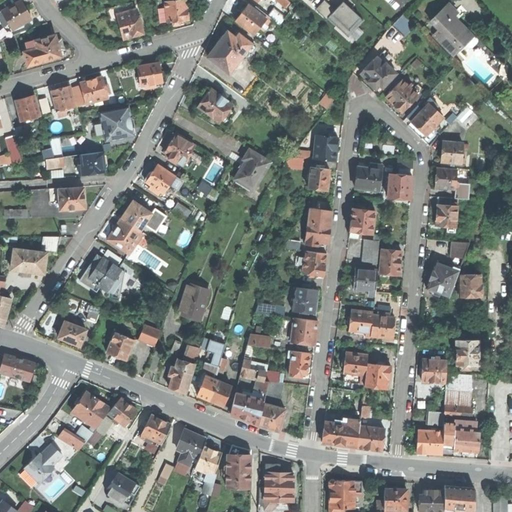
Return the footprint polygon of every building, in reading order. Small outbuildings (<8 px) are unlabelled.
[(21,0),(0,11),(0,17),(3,22),(7,20),(12,29),(32,18),(27,9),(21,0)] [(157,0),(159,21),(168,20),(165,1),(165,0),(157,0)] [(186,0),(174,0),(165,1),(168,20),(168,23),(173,22),(173,26),(181,25),(180,21),(189,20),(189,13),(188,9),(187,9),(186,0)] [(318,9),(327,17),(334,8),(325,0),(318,9)] [(110,23),(118,21),(117,14),(134,9),(132,2),(107,9),(110,23)] [(433,34),(453,53),(472,34),(453,14),(457,11),(448,2),(438,12),(430,20),(439,28),(433,34)] [(236,19),(254,33),(259,26),(264,30),(271,21),(259,12),(261,10),(253,4),(251,6),(248,3),(241,12),(236,19)] [(355,14),(342,3),(331,15),(349,31),(360,18),(355,14)] [(267,15),(279,23),(285,15),(273,7),(267,15)] [(118,21),(123,38),(134,36),(144,33),(137,9),(134,9),(117,14),(118,21)] [(391,24),(403,36),(414,25),(402,13),(391,24)] [(425,25),(433,34),(439,28),(430,20),(425,25)] [(39,31),(41,38),(54,35),(52,27),(39,31)] [(215,47),(235,63),(246,49),(252,42),(239,32),(236,37),(227,30),(220,39),(214,46),(215,47)] [(39,54),(41,61),(51,59),(62,56),(60,49),(58,41),(56,34),(54,35),(41,38),(35,40),(39,54)] [(30,57),(39,54),(35,40),(26,42),(29,51),(30,57)] [(256,46),(252,42),(246,49),(251,52),(256,46)] [(229,71),(235,63),(215,47),(208,55),(229,71)] [(28,65),(41,61),(39,54),(30,57),(29,51),(25,52),(28,65)] [(381,53),(377,57),(384,64),(386,62),(388,60),(381,53)] [(379,83),(382,87),(396,72),(386,62),(384,64),(377,57),(376,56),(360,72),(368,80),(371,83),(375,88),(379,83)] [(159,62),(138,66),(139,76),(140,82),(141,85),(145,85),(146,89),(156,87),(155,83),(162,82),(160,72),(159,62)] [(81,82),(86,103),(108,97),(107,93),(110,92),(108,83),(104,84),(102,76),(90,79),(81,82)] [(393,103),(401,111),(418,94),(417,93),(413,88),(410,86),(408,84),(402,78),(385,96),(393,103)] [(51,90),(57,111),(64,109),(75,106),(69,85),(68,85),(68,84),(66,83),(61,85),(60,86),(61,87),(57,88),(51,90)] [(418,83),(413,88),(417,93),(423,88),(418,83)] [(198,105),(226,126),(231,119),(225,114),(234,103),(228,99),(228,98),(220,91),(219,92),(211,87),(210,88),(209,87),(207,88),(204,91),(204,95),(205,95),(201,100),(198,105)] [(24,97),(15,100),(21,121),(40,115),(34,94),(24,97)] [(320,102),(327,108),(334,100),(327,94),(320,102)] [(418,126),(426,134),(443,116),(434,108),(437,104),(429,97),(424,102),(426,104),(422,109),(411,120),(418,126)] [(39,100),(43,112),(49,110),(46,98),(39,100)] [(406,116),(411,120),(422,109),(417,104),(406,116)] [(128,107),(100,112),(102,124),(100,124),(101,132),(104,132),(106,140),(133,134),(132,127),(134,127),(134,124),(134,121),(133,119),(131,116),(130,116),(128,107)] [(457,118),(469,128),(472,125),(466,120),(473,112),(468,107),(457,118)] [(165,156),(176,162),(177,161),(183,165),(184,164),(188,157),(195,145),(176,133),(175,134),(173,133),(169,140),(171,142),(168,146),(165,151),(167,153),(165,156)] [(313,157),(335,159),(336,148),(337,135),(315,133),(313,157)] [(5,138),(7,147),(17,144),(14,135),(5,138)] [(443,153),(442,162),(465,164),(466,159),(462,158),(464,143),(443,142),(443,153)] [(7,147),(12,162),(22,161),(17,144),(7,147)] [(243,165),(240,169),(258,180),(259,181),(266,170),(265,169),(270,160),(249,148),(244,157),(246,159),(243,165)] [(44,159),(46,158),(54,157),(53,150),(52,149),(42,151),(44,159)] [(61,149),(53,150),(54,157),(62,156),(61,149)] [(501,159),(511,162),(511,152),(504,150),(501,159)] [(79,174),(105,171),(104,161),(103,151),(81,153),(82,164),(83,169),(79,170),(79,174)] [(46,158),(47,167),(64,165),(63,156),(62,156),(54,157),(46,158)] [(192,160),(188,157),(184,164),(188,166),(192,160)] [(285,166),(303,167),(304,158),(291,157),(285,166)] [(397,168),(399,169),(412,170),(413,159),(398,158),(397,168)] [(149,187),(159,194),(161,191),(164,193),(171,182),(174,178),(175,179),(176,177),(158,164),(154,169),(152,172),(152,171),(151,172),(150,171),(147,174),(146,178),(147,178),(146,179),(147,180),(146,181),(151,184),(149,187)] [(330,169),(311,167),(311,176),(310,179),(309,189),(328,191),(328,187),(331,186),(331,182),(329,180),(329,176),(330,169)] [(355,188),(379,191),(381,170),(369,168),(357,167),(356,178),(355,188)] [(258,180),(240,169),(235,177),(253,188),(258,180)] [(457,170),(437,169),(437,178),(436,187),(449,188),(449,192),(455,193),(456,182),(457,170)] [(457,170),(456,182),(467,183),(468,170),(457,170)] [(399,175),(390,174),(388,198),(410,199),(411,187),(412,176),(399,175)] [(180,179),(176,177),(175,179),(174,178),(171,182),(176,186),(180,179)] [(202,191),(214,197),(217,191),(206,185),(202,191)] [(59,189),(60,209),(84,207),(83,197),(85,197),(84,193),(84,187),(59,189)] [(438,197),(438,205),(451,206),(452,203),(452,198),(438,197)] [(126,210),(121,218),(139,230),(146,220),(151,213),(146,209),(148,206),(138,200),(137,203),(133,200),(126,210)] [(178,202),(172,210),(185,219),(191,211),(178,202)] [(437,213),(436,226),(450,227),(457,227),(458,203),(452,203),(451,206),(438,205),(437,213)] [(4,209),(4,217),(21,217),(21,208),(4,209)] [(310,211),(310,214),(320,215),(319,223),(331,224),(333,211),(312,209),(310,211)] [(361,210),(352,209),(351,221),(349,236),(358,237),(359,232),(372,234),(375,211),(365,210),(361,210)] [(306,245),(318,246),(319,243),(329,244),(330,234),(331,224),(319,223),(320,215),(310,214),(306,245)] [(114,228),(107,238),(129,253),(143,232),(139,230),(121,218),(114,228)] [(155,226),(146,220),(139,230),(143,232),(148,236),(155,226)] [(44,237),(44,250),(58,250),(58,237),(44,237)] [(365,239),(363,262),(379,263),(381,241),(365,239)] [(285,248),(300,250),(301,242),(289,240),(285,248)] [(451,257),(465,257),(470,242),(452,241),(451,257)] [(47,252),(14,248),(11,268),(44,272),(45,264),(47,252)] [(381,274),(400,275),(401,264),(402,251),(382,249),(381,274)] [(315,275),(324,276),(326,266),(327,254),(306,251),(305,257),(305,264),(303,274),(310,274),(315,275)] [(92,288),(95,283),(88,278),(102,257),(97,253),(89,265),(80,280),(92,288)] [(102,257),(88,278),(95,283),(107,290),(107,291),(108,289),(115,278),(121,269),(102,257)] [(363,262),(363,269),(378,270),(379,263),(363,262)] [(441,293),(450,297),(460,269),(453,267),(453,268),(437,262),(432,275),(427,287),(436,291),(441,293)] [(363,269),(356,268),(356,276),(355,281),(355,289),(372,290),(377,290),(378,270),(363,269)] [(124,271),(121,269),(115,278),(119,281),(112,291),(108,289),(107,291),(107,290),(106,292),(120,295),(120,293),(123,291),(121,288),(124,271)] [(460,298),(483,297),(483,290),(482,284),(481,284),(481,275),(460,275),(460,298)] [(119,281),(115,278),(108,289),(112,291),(119,281)] [(188,316),(200,320),(209,290),(191,284),(190,286),(186,285),(180,304),(184,306),(181,314),(188,316)] [(293,311),(316,314),(317,304),(319,291),(296,288),(293,311)] [(0,323),(4,324),(11,298),(0,295),(0,323)] [(87,318),(96,322),(101,308),(92,304),(87,318)] [(380,307),(379,312),(385,313),(391,314),(392,307),(382,306),(380,307)] [(257,313),(276,315),(277,309),(257,307),(257,313)] [(374,313),(352,310),(351,318),(350,322),(349,330),(351,330),(366,332),(372,333),(374,315),(374,313)] [(378,315),(374,315),(372,333),(371,336),(393,339),(395,329),(396,317),(385,316),(385,313),(379,312),(378,315)] [(292,343),(315,346),(317,335),(318,322),(295,319),(292,343)] [(69,341),(80,345),(86,329),(78,326),(80,323),(73,320),(72,323),(64,321),(58,337),(69,341)] [(139,339),(154,345),(160,330),(145,324),(139,339)] [(103,327),(95,347),(103,351),(114,355),(122,335),(103,327)] [(248,346),(270,349),(272,339),(250,337),(248,346)] [(477,341),(455,341),(455,366),(459,366),(469,366),(478,366),(477,352),(477,341)] [(209,348),(216,350),(224,352),(225,347),(210,342),(209,348)] [(189,345),(184,360),(194,363),(199,348),(189,345)] [(216,350),(212,364),(212,365),(219,367),(222,358),(224,352),(216,350)] [(310,354),(293,352),(292,359),(290,377),(302,379),(303,375),(307,376),(307,374),(308,367),(309,363),(310,354)] [(368,355),(347,353),(346,361),(345,366),(344,373),(361,375),(366,376),(368,364),(368,355)] [(20,359),(6,354),(1,372),(30,380),(35,363),(20,359)] [(422,382),(446,383),(447,374),(447,367),(448,361),(440,360),(440,357),(432,357),(432,360),(424,359),(423,371),(422,382)] [(177,389),(185,392),(194,363),(184,360),(178,358),(175,367),(172,375),(169,387),(177,389)] [(222,358),(219,367),(218,373),(224,375),(228,359),(222,358)] [(241,375),(248,377),(250,369),(252,362),(244,360),(241,375)] [(208,373),(207,376),(219,381),(221,376),(217,375),(218,373),(219,367),(212,365),(212,364),(206,363),(205,372),(208,373)] [(391,366),(368,364),(366,376),(366,381),(365,384),(365,386),(387,389),(389,379),(390,379),(390,374),(391,366)] [(261,380),(259,392),(267,394),(269,382),(265,381),(267,373),(250,369),(248,377),(261,380)] [(198,388),(201,390),(207,376),(208,373),(205,372),(198,388)] [(267,372),(267,373),(265,381),(269,382),(279,383),(281,374),(267,372)] [(365,384),(366,381),(361,380),(361,375),(344,373),(343,382),(365,384)] [(456,374),(447,374),(446,383),(446,393),(472,394),(473,375),(456,374)] [(204,397),(211,400),(219,381),(207,376),(201,390),(199,395),(204,397)] [(216,402),(224,405),(232,386),(219,381),(211,400),(216,402)] [(265,400),(264,404),(278,408),(283,384),(279,383),(269,382),(267,394),(265,400)] [(0,384),(0,401),(22,406),(25,393),(5,389),(6,385),(0,384)] [(243,419),(259,426),(264,404),(265,400),(253,397),(254,394),(244,391),(243,394),(236,393),(231,415),(243,419)] [(253,397),(265,400),(267,394),(259,392),(254,391),(254,394),(253,397)] [(73,411),(97,427),(110,409),(103,404),(104,403),(98,399),(94,396),(93,397),(87,392),(73,411)] [(446,393),(444,413),(444,415),(457,416),(458,407),(471,408),(472,394),(446,393)] [(117,420),(125,426),(137,410),(130,405),(121,398),(109,413),(115,418),(113,421),(115,422),(117,420)] [(268,429),(280,434),(286,410),(278,408),(264,404),(259,426),(268,429)] [(361,416),(369,417),(370,406),(363,405),(361,416)] [(473,408),(471,408),(458,407),(457,416),(473,417),(473,408)] [(428,425),(444,426),(444,422),(444,415),(444,413),(429,412),(428,425)] [(161,419),(152,414),(148,423),(146,427),(141,437),(145,439),(146,435),(154,439),(163,444),(172,425),(161,419)] [(107,416),(102,422),(106,424),(103,429),(99,426),(96,430),(103,435),(113,421),(107,416)] [(339,445),(357,448),(360,425),(361,420),(350,418),(349,424),(326,421),(323,443),(339,445)] [(456,423),(455,428),(476,429),(476,422),(456,420),(456,423)] [(456,423),(444,422),(444,426),(444,431),(443,449),(453,450),(455,428),(456,423)] [(385,429),(360,425),(357,448),(370,449),(382,451),(385,429)] [(82,426),(75,437),(85,444),(93,433),(82,426)] [(466,451),(478,452),(480,430),(476,429),(455,428),(453,450),(466,451)] [(58,437),(79,451),(85,444),(75,437),(64,429),(58,437)] [(195,434),(185,430),(177,448),(184,451),(193,455),(200,458),(204,447),(207,439),(195,434)] [(443,449),(444,431),(419,430),(417,455),(426,455),(426,453),(432,453),(442,454),(443,449)] [(25,467),(40,482),(55,467),(53,465),(63,455),(52,443),(39,455),(33,461),(32,460),(25,467)] [(231,444),(229,454),(251,455),(251,450),(242,448),(231,444)] [(213,450),(204,447),(200,458),(196,467),(208,471),(209,472),(212,473),(215,474),(215,473),(222,454),(213,450)] [(189,465),(193,455),(184,451),(180,460),(189,465)] [(228,487),(250,488),(251,455),(229,454),(228,454),(228,466),(228,476),(228,487)] [(185,474),(189,465),(180,460),(176,469),(185,474)] [(161,475),(169,479),(175,466),(167,463),(161,475)] [(277,501),(294,502),(294,473),(281,473),(281,465),(274,465),(266,464),(266,492),(266,501),(277,501)] [(34,488),(40,482),(25,467),(19,473),(34,488)] [(217,474),(215,473),(215,474),(212,473),(211,476),(208,475),(209,472),(208,471),(207,474),(204,480),(208,481),(208,480),(215,482),(217,474)] [(122,498),(125,500),(130,492),(136,483),(119,473),(113,482),(108,489),(114,493),(112,496),(120,501),(122,498)] [(166,484),(169,479),(161,475),(159,481),(166,484)] [(215,483),(215,482),(208,480),(208,481),(204,493),(211,495),(215,483)] [(344,508),(355,508),(355,496),(362,496),(362,481),(346,481),(336,481),(335,480),(332,480),(330,482),(330,485),(331,485),(330,508),(344,508)] [(140,486),(136,483),(130,492),(135,494),(140,486)] [(222,485),(215,483),(211,495),(218,497),(222,485)] [(465,511),(474,511),(475,488),(460,487),(445,487),(445,490),(445,510),(455,510),(465,511)] [(396,489),(385,489),(385,501),(384,509),(391,509),(407,510),(407,490),(396,489)] [(444,511),(445,510),(445,490),(434,490),(423,490),(423,501),(423,511),(428,511),(427,511),(444,511)] [(508,495),(494,495),(494,511),(508,511),(508,504),(508,495)] [(0,511),(18,511),(19,511),(4,499),(0,504),(0,511)] [(27,500),(19,511),(18,511),(32,511),(36,507),(27,500)] [(277,506),(277,501),(266,501),(266,506),(266,511),(272,511),(277,506)] [(376,509),(384,509),(385,501),(377,501),(376,509)]
